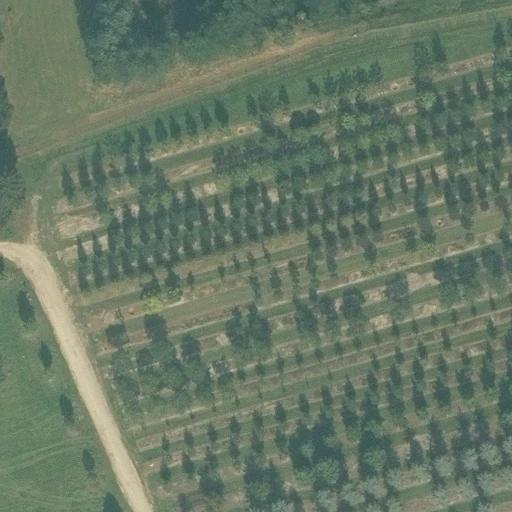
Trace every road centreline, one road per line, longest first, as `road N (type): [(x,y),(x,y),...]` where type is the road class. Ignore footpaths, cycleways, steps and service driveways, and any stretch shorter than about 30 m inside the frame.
road 1 (track): [(39,268),(15,174),(354,56),(511,24)]
road 2 (track): [(144,511),(39,268),(0,250)]
